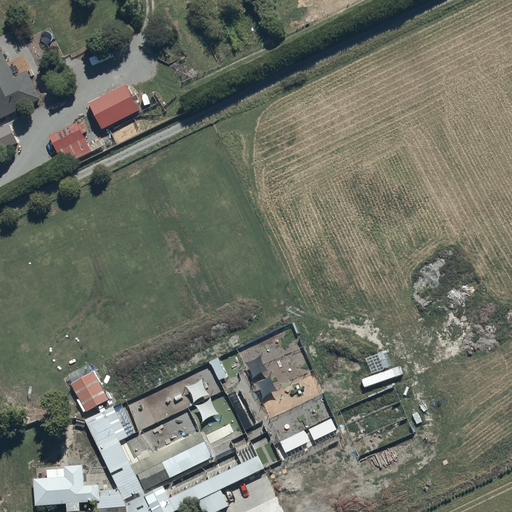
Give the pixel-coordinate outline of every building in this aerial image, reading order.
[(0,115),(1,118),(42,98),(28,69),(15,76),(2,49),(0,49),(0,115)] [(126,85),(89,103),(102,128),(139,111),(126,85)] [(78,123),(51,136),(65,165),(104,146),(100,138),(88,144),(83,133),(87,131),(83,124),(79,126),(78,123)] [(9,125),(0,129),(0,151),(18,144),(9,125)] [(88,411),(109,400),(89,364),(68,376),(88,411)] [(117,400),(86,416),(118,478),(102,483),(97,470),(85,473),(83,455),(63,454),(63,467),(34,468),(34,493),(91,493),(95,511),(151,511),(197,487),(205,504),(225,494),(216,477),(245,462),(216,407),(133,450),(123,431),(131,427),(117,400)]
